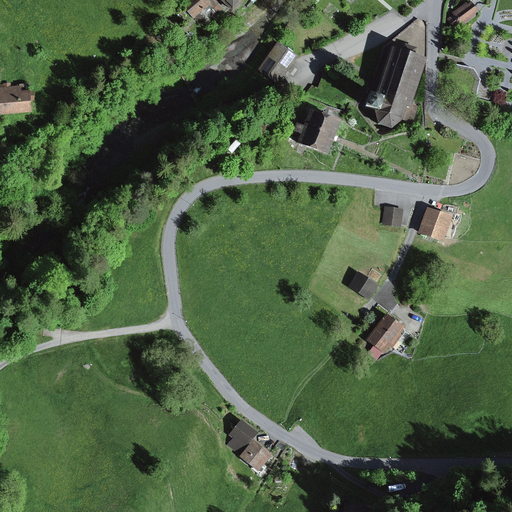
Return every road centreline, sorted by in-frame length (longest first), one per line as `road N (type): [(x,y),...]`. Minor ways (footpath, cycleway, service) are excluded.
road 1 (residential): [(434,0),(431,96),(440,116),(486,148),(478,181),(435,191),(273,176),(198,190),(171,229),(175,312),(240,406),(314,452),(399,463),(511,463)]
road 2 (track): [(0,367),(46,345),(178,322)]
road 3 (track): [(364,311),(393,277),(435,191)]
